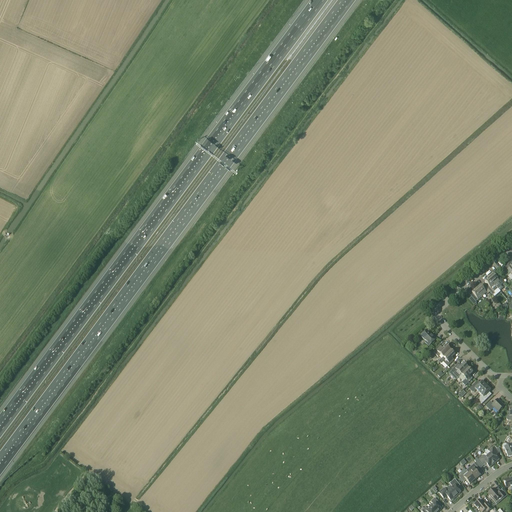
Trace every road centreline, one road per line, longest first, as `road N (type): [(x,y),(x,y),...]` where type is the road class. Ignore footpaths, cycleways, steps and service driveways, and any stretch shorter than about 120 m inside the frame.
road 1 (motorway): [(0,463),(346,0)]
road 2 (motorway): [(319,0),(0,426)]
road 3 (residential): [(511,249),(435,312),(500,375)]
